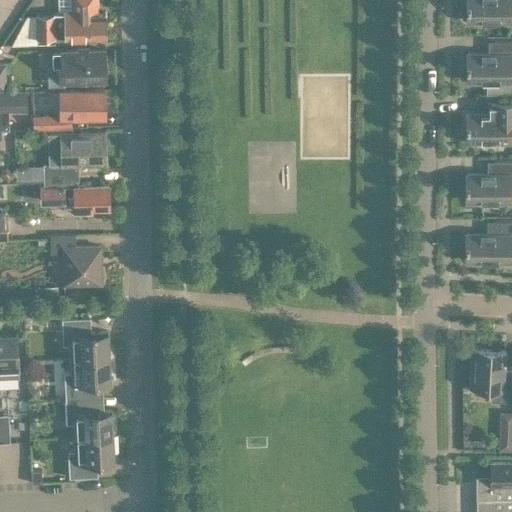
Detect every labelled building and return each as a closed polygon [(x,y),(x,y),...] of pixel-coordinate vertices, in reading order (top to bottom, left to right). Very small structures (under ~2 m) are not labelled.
[(35,36),(56,35),(103,34),(103,12),(96,12),(95,0),(56,0),(57,11),(35,12),(35,36)] [(511,0),(465,0),(466,18),(510,19),(511,1),(511,0)] [(35,12),(25,12),(10,41),(56,40),(56,35),(35,36),(35,12)] [(486,51),(465,51),(465,78),(484,78),(484,90),(509,91),(509,79),(510,79),(510,61),(511,61),(511,38),(493,38),(492,51),(486,51)] [(61,79),(103,78),(102,47),(51,49),(51,64),(61,63),(61,79)] [(31,111),(31,124),(68,124),(68,114),(76,113),(76,108),(89,108),(89,111),(103,111),(103,86),(58,86),(58,111),(31,111)] [(0,89),(0,126),(7,127),(7,107),(24,107),(24,89),(0,89)] [(465,138),(510,139),(510,121),(511,121),(511,98),(492,98),(492,111),(465,111),(465,138)] [(42,162),(42,179),(77,178),(76,162),(104,161),(103,129),(59,130),(60,161),(42,162)] [(465,198),(509,199),(509,181),(511,181),(511,158),(492,158),(492,171),(465,171),(465,198)] [(0,169),(0,174),(6,181),(13,174),(5,166),(0,169)] [(73,202),(73,211),(90,211),(90,206),(107,206),(107,182),(39,184),(39,198),(62,197),(62,202),(73,202)] [(464,231),(464,258),(509,259),(509,241),(511,241),(511,218),(491,218),(491,231),(464,231)] [(74,244),(74,232),(48,232),(49,250),(61,250),(62,281),(99,280),(99,243),(74,244)] [(57,292),(57,283),(44,284),(44,293),(57,292)] [(87,315),(60,316),(61,342),(71,342),(72,355),(108,354),(106,329),(88,329),(87,315)] [(0,374),(17,373),(15,329),(0,329),(0,374)] [(489,398),(511,399),(511,367),(502,367),(503,348),(473,347),(471,385),(489,386),(489,398)] [(109,379),(108,354),(72,355),(73,369),(62,369),(63,395),(91,394),(91,380),(109,379)] [(37,384),(26,385),(26,396),(38,395),(37,384)] [(92,408),(91,394),(63,395),(65,421),(75,420),(76,434),(111,432),(110,407),(92,408)] [(7,412),(0,411),(0,439),(8,440),(7,412)] [(511,411),(500,411),(498,447),(510,448),(511,414),(511,411)] [(76,434),(76,448),(66,448),(67,474),(95,473),(94,458),(112,458),(111,432),(76,434)] [(489,479),(474,479),(474,497),(511,496),(511,458),(489,459),(489,479)] [(30,480),(41,479),(40,467),(30,468),(30,480)] [(511,511),(511,496),(474,497),(474,511),(511,511)]
